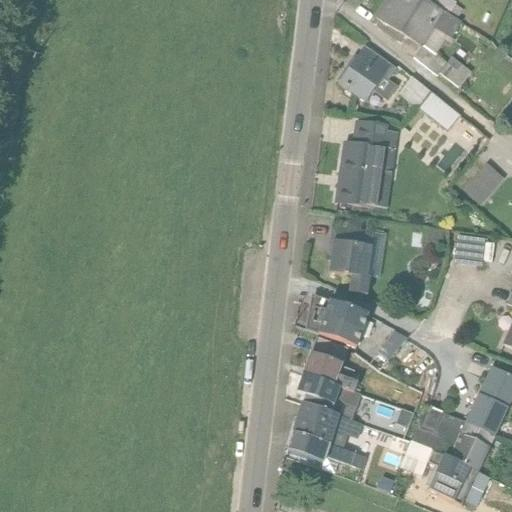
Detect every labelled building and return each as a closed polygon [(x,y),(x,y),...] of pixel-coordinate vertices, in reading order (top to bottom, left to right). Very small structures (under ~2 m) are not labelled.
[(441,16),(415,0),(385,0),(372,21),(420,52),(421,51),(441,16)] [(415,0),(441,16),(452,23),(459,13),(453,9),(454,7),(443,0),(415,0)] [(441,16),(421,51),(423,52),(415,64),(435,81),(437,78),(456,93),(469,76),(449,61),(445,67),(434,58),(441,46),(447,50),(451,45),(448,43),(459,27),(452,23),(441,16)] [(355,61),(337,87),(335,89),(362,108),(371,96),(389,69),(362,51),(355,61)] [(337,87),(355,61),(352,59),(334,85),(337,87)] [(389,69),(371,96),(385,106),(395,91),(386,85),(395,73),(389,69)] [(429,125),(442,108),(409,81),(396,98),(429,125)] [(442,108),(429,125),(444,135),(457,118),(442,108)] [(341,146),(332,207),(384,215),(395,137),(385,136),(386,130),(353,125),(349,147),(341,146)] [(484,168),(461,195),(479,210),(502,183),(484,168)] [(462,203),(458,208),(472,219),(476,213),(462,203)] [(370,250),(366,280),(368,280),(368,282),(377,283),(383,238),(329,229),(325,260),(326,260),(329,244),(370,250)] [(455,239),(451,268),(479,271),(482,242),(455,239)] [(329,244),(326,260),(324,278),(347,281),(365,284),(366,280),(370,250),(329,244)] [(365,284),(347,281),(344,298),(365,302),(368,282),(368,280),(366,280),(365,284)] [(511,312),(511,319),(500,349),(511,353),(511,289),(504,309),(511,312)] [(307,315),(301,331),(356,350),(366,318),(312,299),(307,315)] [(304,364),(301,374),(333,389),(334,389),(348,396),(353,375),(338,372),(346,351),(312,340),(304,364)] [(365,344),(354,357),(366,367),(377,355),(365,344)] [(462,426),(492,441),(493,442),(507,412),(511,401),(511,380),(488,369),(482,383),(475,397),(462,426)] [(330,417),(350,424),(358,399),(348,396),(334,389),(333,389),(301,374),(293,396),(332,409),(330,417)] [(333,451),(340,453),(345,440),(345,439),(357,443),(361,428),(350,424),(330,417),(299,407),(289,437),(333,451)] [(408,445),(430,455),(438,458),(442,449),(451,452),(457,438),(462,426),(422,411),(408,445)] [(375,423),(371,432),(391,439),(395,429),(375,423)] [(462,426),(457,438),(487,453),(492,441),(462,426)] [(333,451),(289,437),(287,443),(286,447),(283,455),(319,467),(317,474),(333,479),(335,473),(336,468),(337,467),(348,470),(349,467),(357,470),(356,473),(355,474),(360,475),(364,461),(360,459),(340,453),(333,451)] [(457,438),(451,452),(447,462),(476,477),(487,453),(457,438)] [(430,455),(408,445),(397,472),(419,481),(430,455)] [(438,458),(430,455),(425,467),(433,471),(430,477),(433,478),(425,497),(457,511),(460,511),(476,477),(447,462),(451,452),(442,449),(438,458)]
